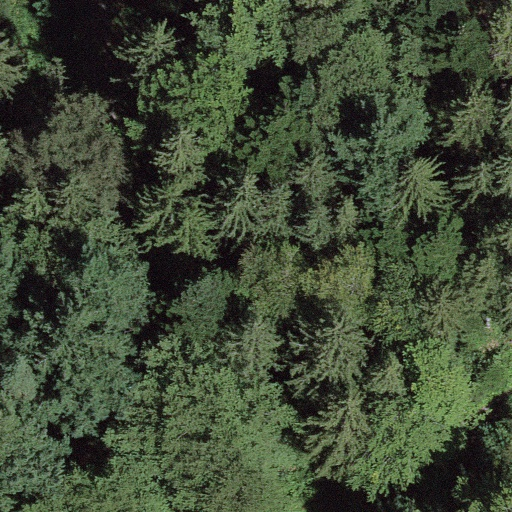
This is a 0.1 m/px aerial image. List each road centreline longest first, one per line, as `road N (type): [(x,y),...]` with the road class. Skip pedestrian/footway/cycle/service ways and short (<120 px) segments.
road 1 (track): [(94,0),(110,206),(158,511)]
road 2 (track): [(511,401),(343,511)]
